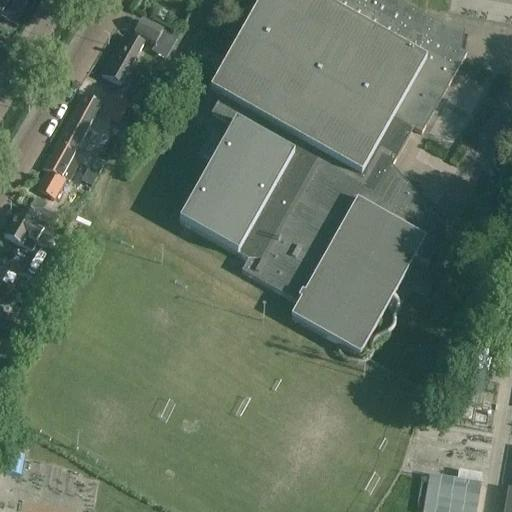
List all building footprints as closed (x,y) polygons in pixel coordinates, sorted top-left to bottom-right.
[(0,0),(0,18),(14,27),(29,0),(0,0)] [(380,191),(392,169),(413,132),(421,136),(466,56),(460,53),(464,33),(444,29),(392,0),(262,0),(209,94),(220,100),(380,191)] [(155,48),(162,35),(141,22),(134,35),(155,48)] [(120,89),(143,48),(124,37),(101,77),(120,89)] [(59,140),(56,145),(75,156),(78,151),(101,108),(82,98),(59,140)] [(117,127),(120,121),(128,108),(112,99),(101,118),(117,127)] [(447,234),(392,169),(380,191),(220,100),(210,117),(232,129),(178,225),(237,258),(247,263),(241,275),(298,307),(290,321),(359,360),(415,261),(430,272),(447,234)] [(46,173),(36,191),(54,201),(64,183),(65,182),(68,183),(78,166),(79,165),(72,161),(75,156),(56,145),(42,171),(46,173)] [(75,156),(72,161),(79,165),(91,172),(98,176),(105,165),(97,161),(96,161),(78,151),(75,156)] [(87,170),(79,183),(90,189),(98,176),(91,172),(87,170)] [(36,200),(29,211),(40,217),(46,206),(36,200)] [(46,251),(58,231),(20,209),(4,238),(32,253),(36,245),(46,251)] [(0,455),(0,457),(0,474),(20,478),(23,459),(23,458),(1,455),(0,455)] [(422,511),(475,511),(480,485),(428,477),(422,511)] [(511,511),(511,491),(507,491),(503,511),(511,511)]
